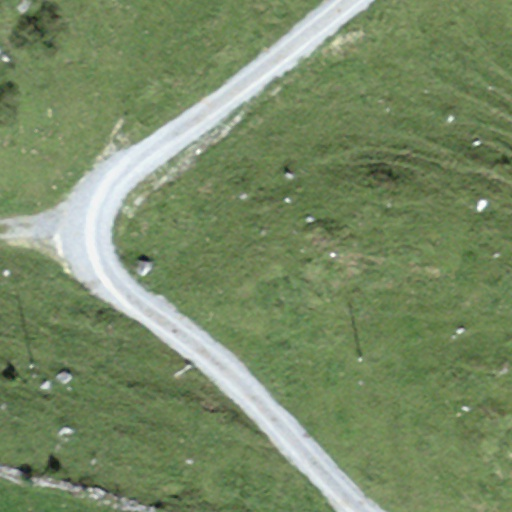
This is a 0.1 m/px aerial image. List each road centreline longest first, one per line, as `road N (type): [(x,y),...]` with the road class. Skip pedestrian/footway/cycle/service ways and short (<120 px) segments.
road 1 (track): [(349,511),(280,431),(186,345),(113,297),(97,244)]
road 2 (track): [(97,244),(112,165),(351,0)]
